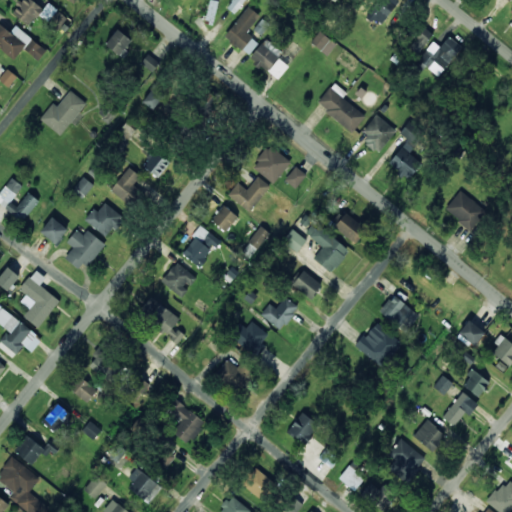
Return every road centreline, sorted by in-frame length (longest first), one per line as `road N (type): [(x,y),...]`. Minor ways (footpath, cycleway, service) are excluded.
road 1 (tertiary): [(511,307),(134,0)]
road 2 (residential): [(351,511),(0,227)]
road 3 (residential): [(0,428),(261,103)]
road 4 (residential): [(183,511),(413,226)]
road 5 (residential): [(0,133),(105,0)]
road 6 (residential): [(431,511),(511,413)]
